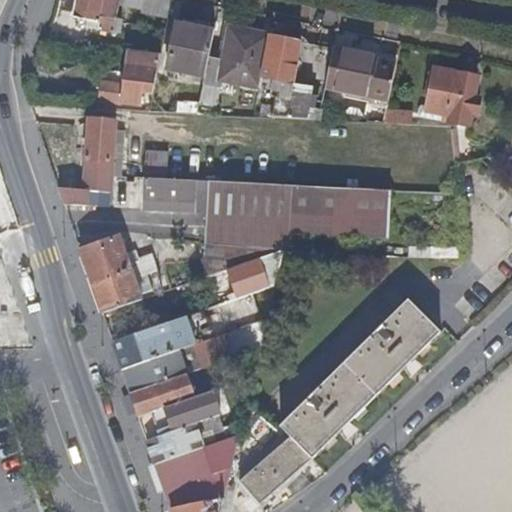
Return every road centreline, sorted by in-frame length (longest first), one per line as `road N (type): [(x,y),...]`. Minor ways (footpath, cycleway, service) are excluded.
road 1 (tertiary): [(123,511),(0,158)]
road 2 (residential): [(511,320),(305,511)]
